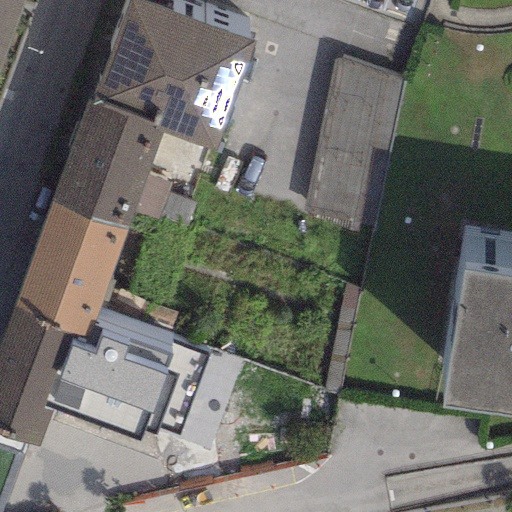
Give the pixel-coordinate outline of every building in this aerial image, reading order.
[(0,0),(0,60),(21,0),(0,0)] [(160,132),(213,151),(251,41),(134,0),(125,0),(89,104),(161,129),(160,132)] [(400,82),(333,58),(301,214),(372,228),(400,82)] [(89,104),(85,103),(49,204),(124,231),(160,132),(161,129),(89,104)] [(49,204),(11,311),(85,339),(90,327),(124,231),(49,204)] [(511,280),(462,273),(441,406),(511,417),(511,280)] [(0,340),(0,433),(37,448),(51,411),(138,443),(143,432),(155,437),(156,432),(209,452),(242,363),(208,350),(205,357),(173,345),(169,356),(90,327),(85,339),(11,311),(0,340)]
